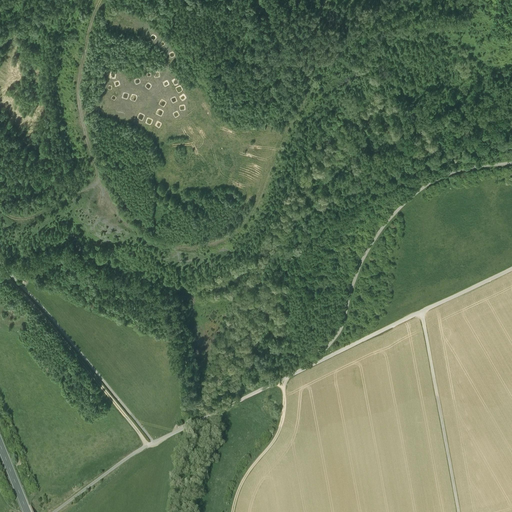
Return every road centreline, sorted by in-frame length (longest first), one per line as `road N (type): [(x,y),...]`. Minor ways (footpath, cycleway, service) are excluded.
road 1 (track): [(511,163),(453,172),(398,209),(361,262),(341,330),(312,365)]
road 2 (track): [(153,442),(0,262)]
road 3 (track): [(147,445),(0,270)]
road 4 (track): [(511,268),(312,365)]
road 5 (track): [(458,511),(421,311)]
road 6 (track): [(312,365),(153,442)]
road 7 (track): [(284,378),(280,433),(249,471),(233,511)]
road 8 (track): [(153,442),(52,511)]
